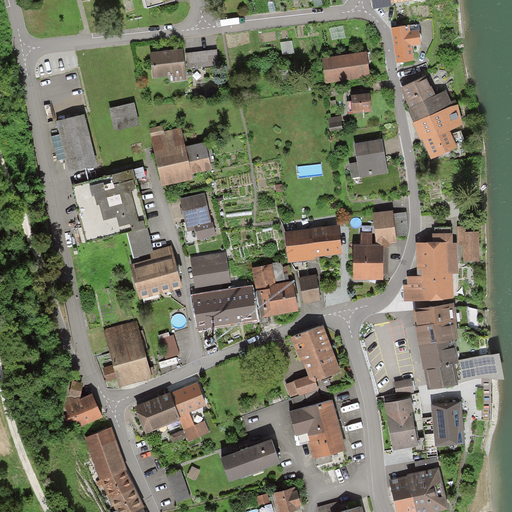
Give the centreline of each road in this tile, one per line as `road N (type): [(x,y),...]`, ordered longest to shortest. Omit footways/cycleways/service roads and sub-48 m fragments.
road 1 (residential): [(22,49),(74,309),(110,405)]
road 2 (residential): [(360,10),(388,41),(415,207),(411,251),(393,290),(380,303),(345,310)]
road 3 (residential): [(345,310),(274,332),(110,405)]
road 4 (track): [(89,364),(75,365),(0,157)]
road 5 (residential): [(345,310),(371,402),(387,511)]
road 6 (residential): [(22,49),(203,27)]
road 7 (residential): [(203,27),(360,10)]
road 8 (track): [(0,375),(49,511)]
